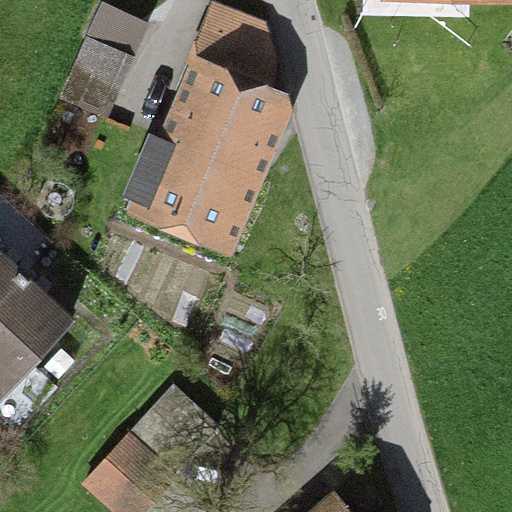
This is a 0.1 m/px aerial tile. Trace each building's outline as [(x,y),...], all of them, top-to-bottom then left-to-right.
[(213,0),(194,45),(215,52),(149,213),(222,240),(279,95),(263,87),(277,56),(265,23),(215,0),(213,0)] [(64,95),(103,111),(140,22),(101,5),(64,95)] [(0,302),(21,280),(0,261),(0,302)] [(21,280),(0,302),(0,396),(2,399),(0,400),(0,414),(17,430),(57,386),(32,364),(69,324),(21,280)] [(215,427),(182,395),(140,440),(174,471),(215,427)]
